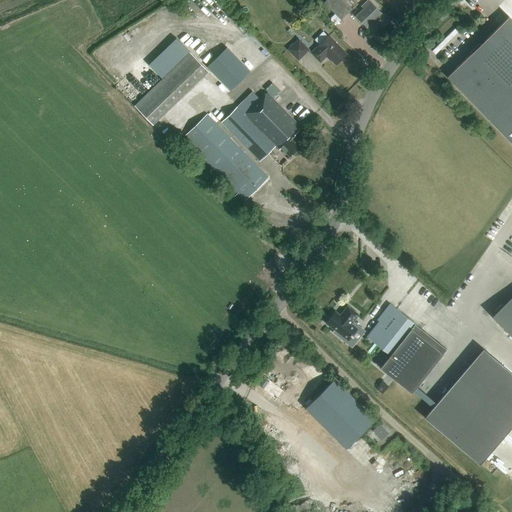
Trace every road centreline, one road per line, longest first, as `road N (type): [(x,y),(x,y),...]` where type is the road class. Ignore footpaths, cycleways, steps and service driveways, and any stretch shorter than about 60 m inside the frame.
road 1 (tertiary): [(278,310),(350,212),(359,134),(381,78),(451,0)]
road 2 (unclassified): [(491,511),(278,310)]
road 3 (tertiary): [(127,511),(278,310)]
